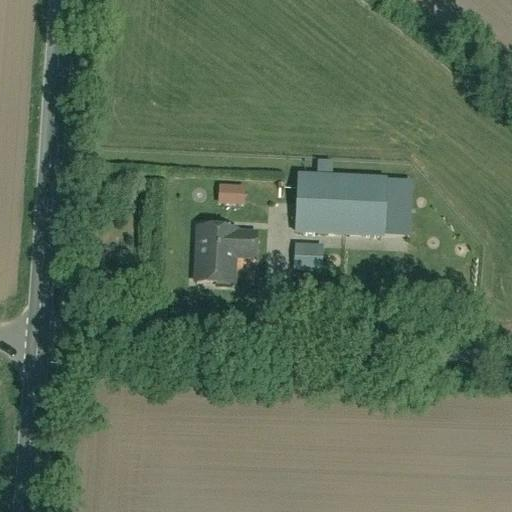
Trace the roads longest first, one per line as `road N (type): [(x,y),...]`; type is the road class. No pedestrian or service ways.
road 1 (residential): [(41,333),(511,349)]
road 2 (tertiary): [(41,333),(65,0)]
road 3 (tertiary): [(25,511),(41,333)]
